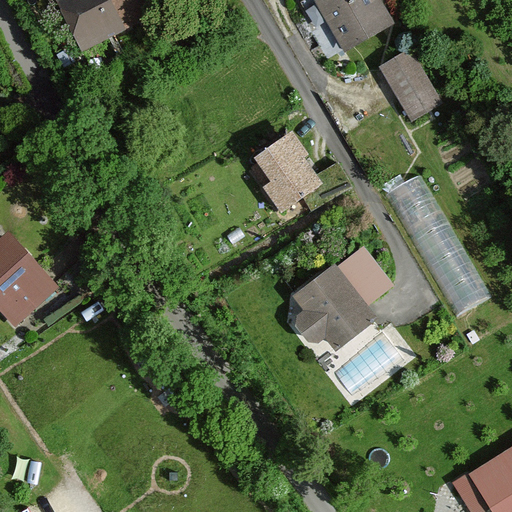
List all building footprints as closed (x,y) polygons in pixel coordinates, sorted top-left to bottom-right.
[(48,0),(78,56),(131,29),(118,3),(124,0),(48,0)] [(371,0),(309,0),(308,1),(339,56),(388,28),(371,0)] [(401,55),(373,73),(407,126),(434,108),(401,55)] [(286,133),(244,159),(260,184),(252,188),(270,216),(318,185),(286,133)] [(423,168),(388,187),(459,314),(493,296),(423,168)] [(50,291),(0,237),(0,321),(8,330),(50,291)] [(354,250),(283,303),(293,316),(280,326),(300,352),(317,339),(328,354),(369,323),(360,311),(386,291),(354,250)] [(511,511),(511,447),(447,487),(461,511),(511,511)]
